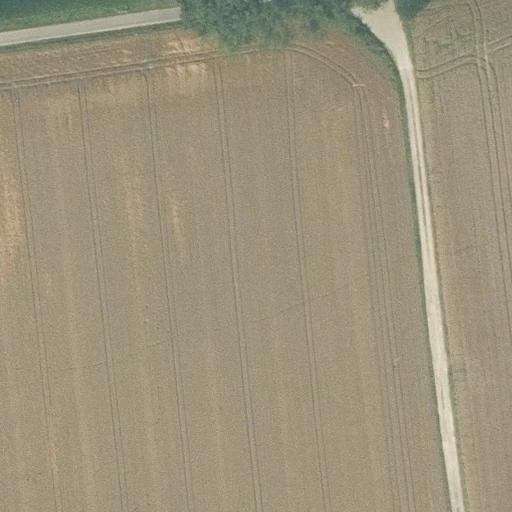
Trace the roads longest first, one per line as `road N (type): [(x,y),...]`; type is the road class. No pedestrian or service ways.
road 1 (track): [(371,0),(407,69),(458,511)]
road 2 (unclassified): [(0,41),(253,0)]
